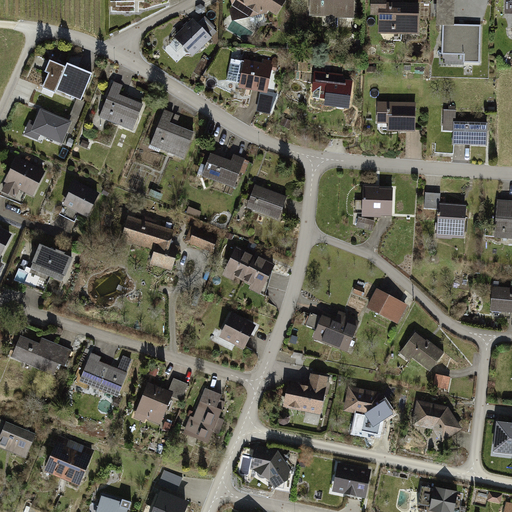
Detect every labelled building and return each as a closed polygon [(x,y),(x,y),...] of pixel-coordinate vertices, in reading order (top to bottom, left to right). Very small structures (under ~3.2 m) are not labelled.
[(277,16),(286,0),(244,0),(247,6),(259,15),(262,10),(268,14),(270,11),(277,16)] [(310,0),(310,16),(355,17),(354,0),(310,0)] [(385,0),(371,0),(371,15),(378,15),(378,33),(419,34),(420,3),(385,2),(385,0)] [(455,0),(436,0),(436,26),(443,27),(443,57),(464,57),(464,67),(483,67),(483,25),(455,25),(455,0)] [(212,39),(194,18),(173,37),(192,57),(212,39)] [(263,64),(244,60),(238,88),(268,94),(274,62),(264,60),(263,64)] [(66,69),(49,62),(44,73),(48,75),(43,89),(55,94),(56,91),(81,101),(92,73),(68,64),(66,69)] [(343,74),(315,72),(313,95),(326,96),(325,105),(351,107),(352,82),(342,81),(343,74)] [(124,86),(113,82),(100,117),(134,130),(144,105),(120,96),(124,86)] [(416,102),(377,102),(377,131),(415,131),(416,102)] [(458,109),(444,109),(444,131),(453,131),(453,144),(488,144),(488,124),(457,123),(458,109)] [(174,114),(164,110),(151,146),(184,159),(194,132),(170,123),(174,114)] [(72,124),(41,112),(37,124),(30,121),(23,136),(38,142),(40,137),(63,146),(72,124)] [(231,161),(211,154),(203,176),(234,188),(246,158),(234,154),(231,161)] [(45,170),(16,157),(0,191),(16,198),(19,190),(33,197),(45,170)] [(101,193),(75,181),(63,207),(88,219),(101,193)] [(287,195),(255,185),(247,208),(279,219),(287,195)] [(393,186),(362,185),(362,216),(393,216),(393,186)] [(464,236),(465,206),(440,205),(441,193),(426,192),(425,208),(438,209),(437,235),(464,236)] [(511,200),(497,199),(494,238),(511,238),(511,200)] [(175,230),(129,217),(122,240),(155,250),(151,265),(172,272),(179,247),(171,245),(175,230)] [(360,217),(359,226),(374,228),(375,218),(360,217)] [(0,258),(12,235),(0,228),(0,258)] [(185,243),(212,254),(219,238),(191,228),(185,243)] [(73,258),(40,246),(30,272),(64,285),(73,258)] [(275,264),(237,246),(223,276),(233,281),(235,277),(253,285),(251,289),(261,294),(275,264)] [(511,286),(493,285),(491,311),(511,312),(511,286)] [(408,305),(377,289),(367,307),(398,323),(408,305)] [(257,324),(232,312),(220,338),(245,350),(257,324)] [(335,320),(321,316),(313,338),(347,351),(359,320),(338,313),(335,320)] [(443,353),(415,332),(400,353),(410,360),(412,358),(430,371),(443,353)] [(39,343),(20,336),(11,358),(55,375),(59,366),(65,368),(72,350),(41,338),(39,343)] [(102,357),(91,353),(79,381),(118,397),(128,373),(100,362),(102,357)] [(309,383),(288,379),(283,408),(321,416),(328,377),(311,374),(309,383)] [(450,376),(435,374),(433,387),(448,389),(450,376)] [(168,391),(148,383),(135,418),(146,422),(147,420),(162,425),(173,396),(181,400),(187,385),(173,379),(168,391)] [(379,393),(349,385),(343,411),(363,416),(373,431),(395,416),(379,393)] [(223,395),(205,388),(194,417),(191,416),(183,434),(209,445),(214,433),(218,435),(224,420),(218,418),(225,402),(221,400),(223,395)] [(449,406),(417,399),(412,426),(433,430),(442,444),(464,430),(449,406)] [(37,435),(6,423),(0,436),(0,448),(27,459),(37,435)] [(511,423),(498,423),(494,456),(511,457),(511,423)] [(95,448),(59,435),(45,472),(81,485),(95,448)] [(279,449),(255,445),(251,469),(255,470),(268,478),(271,483),(289,470),(279,449)] [(371,470),(339,463),(333,491),(366,497),(371,470)] [(165,470),(159,484),(178,492),(184,478),(165,470)] [(460,511),(464,495),(421,486),(417,506),(430,508),(430,511),(433,511),(460,511)] [(489,499),(501,501),(503,493),(491,491),(489,499)] [(186,511),(190,505),(161,494),(153,511),(186,511)] [(127,511),(130,505),(101,496),(95,511),(127,511)]
